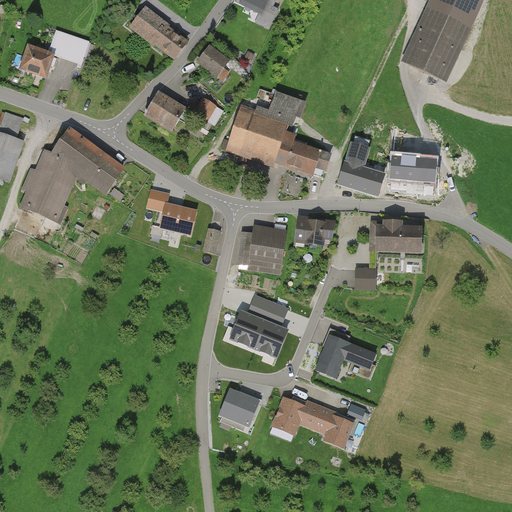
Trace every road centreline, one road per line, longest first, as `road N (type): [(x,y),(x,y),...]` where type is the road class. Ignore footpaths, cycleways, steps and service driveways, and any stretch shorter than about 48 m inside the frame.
road 1 (tertiary): [(511,252),(452,217),(413,209),(235,206)]
road 2 (residential): [(204,368),(272,381),(286,376),(335,266)]
road 3 (unclassified): [(227,0),(108,135)]
road 4 (unclassified): [(235,206),(204,368)]
road 5 (tertiary): [(235,206),(108,135)]
road 6 (unclassified): [(204,368),(210,511)]
road 7 (track): [(0,242),(50,110)]
